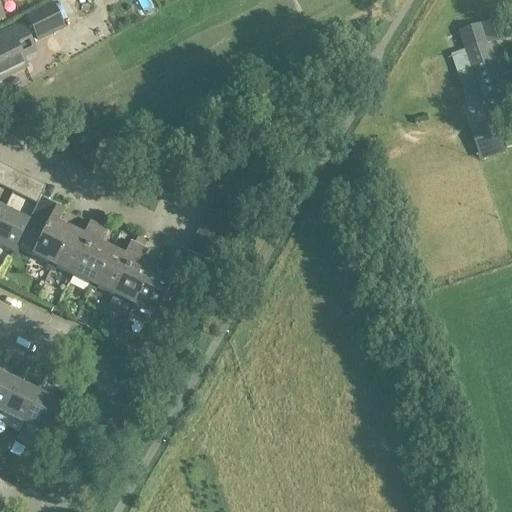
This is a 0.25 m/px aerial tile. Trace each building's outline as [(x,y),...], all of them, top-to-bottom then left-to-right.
[(52,4),(25,18),(38,44),(65,30),(52,4)] [(506,95),(489,43),(484,44),(479,30),(477,30),(473,19),(463,23),(467,34),(463,35),(468,51),(452,56),(463,90),(477,85),(483,103),(506,95)] [(0,82),(27,70),(23,61),(35,55),(21,26),(0,36),(0,82)] [(27,201),(36,205),(38,202),(45,188),(35,183),(27,201)] [(241,197),(219,186),(213,199),(235,210),(241,197)] [(235,210),(213,199),(206,212),(229,223),(235,210)] [(46,268),(50,270),(70,230),(57,224),(64,210),(55,206),(53,210),(38,202),(36,205),(27,223),(23,230),(39,238),(31,256),(48,265),(46,268)] [(0,248),(12,254),(23,230),(27,223),(4,212),(0,220),(0,248)] [(200,226),(222,237),(229,223),(206,212),(200,226)] [(82,236),(70,230),(50,270),(54,272),(56,268),(72,277),(97,227),(89,223),(82,236)] [(200,226),(193,239),(216,250),(222,237),(200,226)] [(105,230),(97,227),(72,277),(88,285),(87,288),(91,290),(111,250),(98,244),(105,230)] [(187,251),(210,262),(216,250),(193,239),(187,251)] [(123,256),(111,250),(91,290),(95,292),(96,289),(113,297),(137,246),(129,242),(123,256)] [(146,251),(137,246),(113,297),(130,305),(128,309),(132,311),(152,270),(139,264),(146,251)] [(164,276),(152,270),(132,311),(128,317),(149,328),(163,299),(169,302),(177,284),(172,281),(179,266),(171,262),(164,276)] [(0,413),(0,414),(15,383),(0,375),(0,413)] [(0,414),(23,425),(38,394),(15,383),(0,414)] [(61,406),(38,394),(23,425),(46,436),(61,406)] [(23,461),(14,478),(23,483),(31,465),(23,461)]
